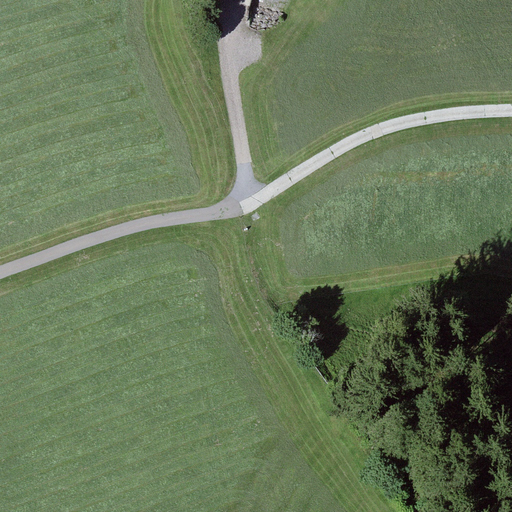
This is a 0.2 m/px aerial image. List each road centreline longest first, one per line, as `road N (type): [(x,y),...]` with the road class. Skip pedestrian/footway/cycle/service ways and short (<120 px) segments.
road 1 (track): [(511,113),(444,115),(370,131),(244,207),(144,224),(0,279)]
road 2 (track): [(244,207),(230,3)]
